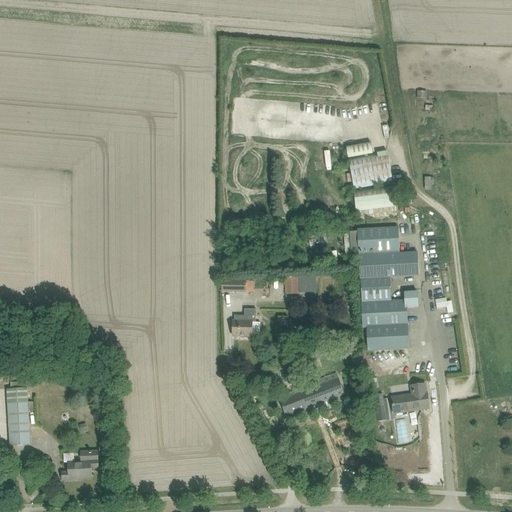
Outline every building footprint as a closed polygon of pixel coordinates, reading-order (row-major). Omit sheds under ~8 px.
[(377,100),(381,119),(390,117),(386,98),(377,100)] [(387,152),(377,153),(377,155),(368,156),(368,154),(373,153),(371,143),(347,147),(349,158),(365,155),(365,157),(348,160),(354,188),(382,183),(383,187),(354,191),(358,220),(397,216),(393,186),(388,186),(388,183),(393,182),(387,152)] [(367,327),(368,341),(368,351),(408,349),(406,308),(418,308),(417,292),(405,292),(405,300),(391,301),(390,278),(418,276),(417,252),(399,253),(398,227),(358,230),(360,267),(359,267),(359,268),(360,268),(360,279),(361,290),(362,303),(363,328),(367,327)] [(346,251),(358,251),(357,231),(345,232),(346,251)] [(316,275),(302,276),(285,277),(286,295),(300,294),(300,293),(317,292),(316,275)] [(222,280),(222,292),(246,293),(246,281),(222,280)] [(447,302),(436,304),(437,309),(447,308),(448,313),(453,313),(451,302),(447,302)] [(244,308),(244,315),(234,315),(234,336),(252,336),(252,322),(256,322),(256,312),(256,308),(244,308)] [(296,331),(295,339),(309,341),(310,332),(296,331)] [(55,343),(47,342),(46,360),(54,361),(55,343)] [(285,361),(292,383),(298,381),(297,376),(312,372),(307,357),(293,361),(292,359),(285,361)] [(295,395),(289,397),(280,400),(287,417),(345,394),(341,385),(337,373),(293,390),(295,395)] [(392,398),(393,404),(394,414),(429,409),(427,393),(426,393),(425,384),(411,386),(412,395),(392,398)] [(7,389),(8,403),(10,446),(31,445),(29,411),(34,411),(34,402),(28,402),(28,388),(7,389)] [(375,395),(378,415),(386,414),(383,394),(375,395)] [(79,426),(82,433),(89,431),(86,423),(79,426)] [(68,463),(69,472),(62,473),(62,480),(70,480),(70,479),(91,478),(91,468),(98,467),(98,468),(97,451),(81,452),(82,462),(81,461),(76,462),(68,463)]
